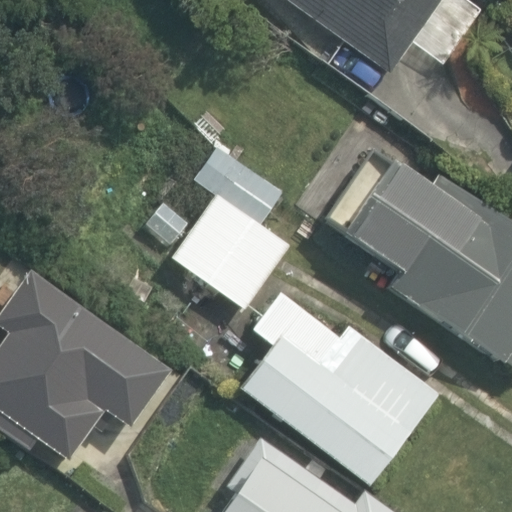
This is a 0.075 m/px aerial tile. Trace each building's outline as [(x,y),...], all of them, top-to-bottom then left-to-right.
[(442,0),(277,0),(390,77),(442,0)] [(209,140),(192,162),(261,214),(278,192),(209,140)] [(439,207),(379,170),(336,240),(393,275),(383,291),(511,370),(511,219),(453,183),(439,207)] [(242,217),(207,194),(161,261),(238,313),(284,246),(242,217)] [(160,369),(14,275),(0,296),(0,439),(21,453),(27,442),(60,463),(92,414),(120,431),(160,369)] [(364,486),(430,395),(275,283),(239,332),(259,346),(229,388),(364,486)] [(345,501),(247,433),(191,511),(383,511),(353,490),(345,501)]
